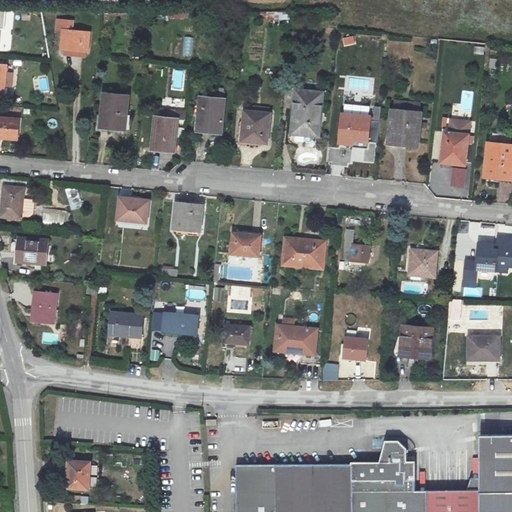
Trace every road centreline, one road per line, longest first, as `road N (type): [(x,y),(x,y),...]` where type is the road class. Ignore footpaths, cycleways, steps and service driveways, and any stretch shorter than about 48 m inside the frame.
road 1 (residential): [(511,214),(0,165)]
road 2 (unclassified): [(511,397),(179,393),(13,361)]
road 3 (tertiary): [(13,361),(27,511)]
